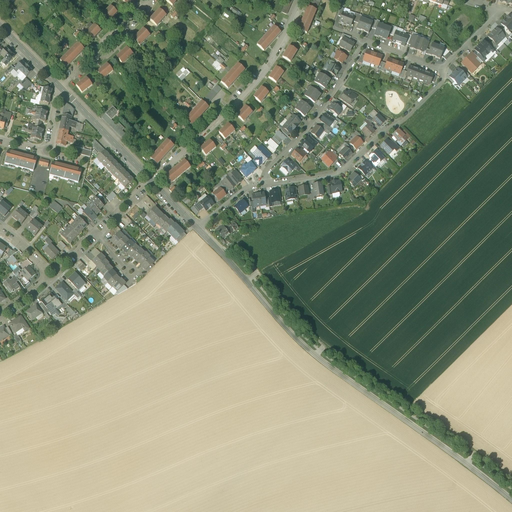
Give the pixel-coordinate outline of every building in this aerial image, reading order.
[(286,0),(281,12),(286,14),(292,0),(286,0)] [(110,6),(102,15),(109,22),(117,12),(110,6)] [(316,10),(307,7),(298,30),(306,33),(316,10)] [(159,9),(150,19),(157,26),(166,15),(159,9)] [(341,17),(339,23),(344,25),(348,14),(343,12),(341,17)] [(348,14),(344,25),(350,27),(352,21),(354,17),(354,16),(348,14)] [(361,18),(360,18),(358,23),(356,29),(360,30),(362,31),(366,20),(361,18)] [(372,22),(366,20),(362,31),(365,31),(365,32),(368,33),(370,28),(373,22),(372,22)] [(511,29),(511,26),(505,20),(501,24),(504,28),(509,33),(509,32),(511,29)] [(379,24),(378,24),(376,30),(374,35),(378,37),(378,36),(380,37),(384,26),(379,24)] [(94,25),(85,34),(92,40),(101,31),(94,25)] [(274,26),(257,45),(264,51),(280,32),(274,26)] [(390,29),(384,26),(380,37),(383,38),(382,39),(386,40),(388,34),(390,29)] [(143,28),(133,39),(140,45),(150,35),(143,28)] [(509,33),(504,28),(502,30),(503,31),(508,36),(511,34),(509,32),(509,33)] [(501,34),(496,29),(492,33),(500,41),(504,38),(505,37),(501,34)] [(508,36),(503,31),(501,34),(505,37),(504,38),(506,39),(509,37),(508,36)] [(396,32),(394,36),(392,42),(398,44),(402,34),(396,32)] [(500,41),(492,33),(488,37),(493,42),(496,46),(496,45),(500,41)] [(407,36),(402,34),(398,44),(399,45),(404,46),(405,43),(408,36),(407,36)] [(420,39),(414,37),(411,45),(410,48),(411,48),(411,49),(412,49),(413,49),(416,50),(420,39)] [(348,41),(344,38),(344,39),(340,46),(349,52),(354,44),(348,41)] [(426,42),(420,39),(416,50),(417,51),(419,51),(419,52),(421,52),(422,52),(423,50),(426,42)] [(487,46),(483,41),(479,46),(488,55),(492,51),(487,46)] [(496,46),(493,42),(490,44),(496,50),(498,47),(496,45),(496,46)] [(78,43),(60,61),(67,67),(85,50),(78,43)] [(490,44),(489,43),(487,46),(492,51),(493,52),(496,50),(490,44)] [(438,46),(432,44),(429,50),(428,55),(431,56),(434,57),(438,46)] [(245,45),(239,51),(242,53),(248,47),(245,45)] [(297,51),(289,46),(282,57),(290,62),(297,51)] [(438,46),(434,57),(436,58),(440,60),(444,48),(438,46)] [(488,55),(479,46),(474,50),(478,54),(483,59),(484,59),(488,55)] [(126,48),(116,57),(123,64),(133,54),(126,48)] [(4,51),(0,54),(5,59),(10,53),(6,49),(4,51)] [(338,52),(337,51),(336,54),(336,56),(334,59),(341,63),(343,61),(344,61),(345,60),(345,59),(344,58),(345,56),(342,54),(338,52)] [(374,53),(367,51),(365,56),(363,61),(370,63),(374,53)] [(10,53),(5,59),(6,60),(9,62),(14,57),(10,53)] [(382,56),(374,53),(370,63),(378,66),(380,62),(382,56)] [(483,59),(478,54),(476,57),(477,57),(482,63),(485,60),(484,59),(483,59)] [(474,60),(470,55),(470,56),(462,63),(472,73),(476,69),(475,68),(479,65),(479,66),(480,65),(474,60)] [(396,61),(388,59),(386,64),(385,69),(392,71),(396,61)] [(22,61),(15,68),(17,71),(18,70),(21,73),(27,66),(25,64),(22,61)] [(403,64),(396,61),(392,71),(399,74),(400,74),(401,70),(403,64)] [(238,63),(221,82),(227,89),(244,70),(238,63)] [(107,64),(97,72),(103,79),(113,71),(107,64)] [(331,65),(327,71),(335,76),(339,69),(337,68),(331,64),(331,65)] [(29,68),(27,66),(21,73),(26,77),(32,71),(29,68)] [(177,74),(183,80),(190,73),(185,66),(177,74)] [(283,72),(276,67),(268,78),(276,83),(283,72)] [(421,71),(410,67),(409,67),(407,72),(406,76),(418,80),(421,71)] [(463,74),(458,69),(454,73),(462,82),(466,78),(463,74)] [(433,75),(422,71),(421,71),(418,80),(430,85),(431,82),(433,75)] [(454,73),(449,77),(454,82),(458,86),(462,82),(454,73)] [(323,76),(319,74),(317,78),(327,84),(330,80),(323,76)] [(22,81),(19,84),(23,88),(29,82),(25,78),(23,80),(22,81)] [(87,78),(77,86),(82,93),(92,85),(87,78)] [(327,84),(317,78),(314,83),(318,85),(325,88),(327,84)] [(29,82),(23,88),(26,90),(32,85),(29,82)] [(216,85),(205,98),(209,102),(221,89),(216,85)] [(268,93),(261,87),(253,97),(260,103),(268,93)] [(51,90),(43,88),(43,90),(42,95),(50,96),(51,90)] [(314,91),(310,88),(308,92),(317,99),(320,95),(314,91)] [(357,97),(348,90),(346,93),(354,99),(355,100),(357,97)] [(317,99),(308,92),(305,96),(308,99),(314,103),(317,99)] [(344,92),(340,98),(349,105),(354,99),(346,93),(344,92)] [(50,96),(42,95),(41,101),(40,102),(48,104),(50,96)] [(343,105),(336,99),(333,104),(340,109),(343,105)] [(305,104),(301,101),(298,105),(307,113),(310,109),(305,104)] [(202,102),(185,120),(192,126),(208,108),(202,102)] [(333,103),(329,109),(338,115),(342,110),(340,109),(333,104),(333,103)] [(69,106),(65,104),(63,111),(69,113),(69,112),(73,112),(73,110),(71,107),(69,106)] [(307,113),(298,105),(295,109),(298,112),(304,117),(307,113)] [(245,106),(237,115),(243,122),(252,113),(245,106)] [(113,107),(105,114),(111,120),(118,113),(113,107)] [(38,110),(37,110),(36,113),(32,112),(31,112),(31,115),(36,116),(35,120),(36,121),(35,123),(41,125),(41,122),(44,123),(46,112),(46,111),(44,110),(44,109),(38,108),(38,110)] [(374,111),(369,115),(373,120),(374,119),(374,118),(375,118),(378,115),(374,111)] [(0,119),(0,129),(3,130),(3,129),(5,130),(6,128),(7,128),(8,122),(5,122),(5,120),(3,120),(4,115),(1,114),(0,119)] [(68,115),(63,114),(59,130),(68,132),(69,128),(71,122),(71,117),(68,117),(68,115)] [(111,120),(105,114),(102,118),(109,126),(113,122),(111,120)] [(325,114),(320,121),(325,124),(329,127),(334,120),(325,114)] [(295,117),(292,115),(287,121),(295,128),(298,125),(300,122),(300,121),(295,117)] [(378,115),(375,118),(374,118),(374,119),(373,120),(372,121),(373,121),(379,127),(384,121),(378,115)] [(295,128),(287,121),(282,128),(283,128),(289,134),(290,134),(292,131),(293,131),(295,128)] [(234,131),(228,124),(219,133),(225,139),(234,131)] [(329,127),(325,124),(323,127),(330,132),(332,129),(329,127)] [(367,125),(362,131),(368,137),(374,132),(371,129),(367,125)] [(40,127),(35,126),(34,129),(33,128),(32,131),(28,130),(27,133),(32,134),(31,139),(32,139),(31,142),(37,143),(37,140),(40,141),(43,130),(42,130),(42,129),(40,128),(40,127)] [(125,134),(117,126),(114,130),(121,137),(125,134)] [(316,126),(311,133),(318,138),(323,131),(321,130),(316,126)] [(289,134),(283,128),(281,130),(282,132),(287,136),(289,134)] [(68,132),(59,130),(56,145),(65,147),(66,142),(67,136),(68,132)] [(403,136),(398,131),(393,136),(398,141),(397,142),(401,145),(407,139),(404,135),(403,136)] [(280,134),(278,132),(275,135),(276,135),(273,138),(280,144),(282,142),(283,142),(285,139),(280,134)] [(362,138),(356,132),(353,135),(356,138),(356,137),(360,141),(362,138)] [(318,143),(311,137),(309,140),(316,146),(318,143)] [(356,138),(350,143),(356,150),(362,143),(360,141),(356,137),(356,138)] [(280,144),(273,138),(270,141),(267,144),(270,146),(274,151),(275,151),(277,148),(277,147),(280,144)] [(309,140),(307,138),(301,145),(308,151),(311,148),(312,149),(316,146),(309,140)] [(174,146),(167,140),(151,159),(158,165),(174,146)] [(210,140),(200,149),(206,156),(215,148),(210,140)] [(391,145),(387,140),(380,147),(389,155),(394,150),(395,149),(391,145)] [(400,148),(393,142),(391,145),(395,149),(394,150),(396,152),(400,148)] [(352,150),(346,144),(344,146),(345,148),(350,152),(352,150)] [(261,146),(253,154),(257,158),(262,163),(263,163),(270,155),(261,146)] [(91,151),(75,147),(74,153),(90,157),(91,151)] [(345,148),(339,154),(345,160),(352,154),(350,152),(345,148)] [(308,155),(301,149),(298,152),(304,157),(305,157),(308,155)] [(298,152),(296,150),(291,156),(299,163),(304,157),(298,152)] [(22,155),(7,151),(5,160),(20,164),(22,155)] [(104,151),(100,155),(96,159),(98,161),(100,163),(101,163),(108,155),(109,155),(107,154),(104,151)] [(337,158),(331,151),(329,153),(335,160),(337,158)] [(377,152),(376,151),(369,157),(371,159),(377,165),(384,159),(381,157),(377,152)] [(329,153),(322,160),(329,167),(336,160),(335,160),(329,153)] [(37,159),(22,155),(20,164),(34,167),(37,159)] [(108,155),(101,163),(102,164),(102,165),(104,168),(105,167),(112,159),(113,159),(111,157),(111,158),(108,155)] [(262,163),(257,158),(253,161),(258,167),(262,163)] [(112,159),(105,167),(106,169),(108,172),(109,171),(117,164),(117,163),(115,162),(112,159)] [(377,165),(371,159),(368,161),(371,164),(375,168),(375,167),(377,165)] [(20,164),(5,160),(4,164),(19,168),(20,164)] [(49,162),(40,160),(39,165),(47,168),(49,162)] [(184,160),(165,176),(171,183),(190,167),(184,160)] [(291,164),(287,160),(281,166),(289,173),(294,168),(291,164)] [(253,161),(252,161),(250,163),(255,169),(258,167),(253,161)] [(202,162),(196,168),(198,171),(205,165),(202,162)] [(369,166),(365,162),(358,168),(365,176),(372,169),(369,166)] [(67,166),(52,163),(50,172),(50,171),(65,175),(67,166)] [(245,167),(244,165),(242,168),(243,169),(240,171),(246,178),(254,171),(255,169),(250,163),(245,167)] [(34,167),(20,164),(19,168),(33,172),(34,167)] [(117,164),(109,171),(110,173),(112,176),(113,175),(121,168),(121,167),(120,166),(119,166),(117,164)] [(375,168),(371,164),(369,166),(372,169),(374,172),(377,170),(375,167),(375,168)] [(81,170),(67,166),(65,175),(79,179),(81,170)] [(121,168),(113,175),(114,177),(116,180),(117,180),(125,172),(124,170),(123,170),(121,168)] [(65,175),(50,171),(50,172),(49,176),(64,180),(65,175)] [(242,178),(236,171),(233,173),(239,180),(242,178)] [(125,172),(117,180),(118,181),(120,184),(121,184),(129,176),(128,174),(127,175),(125,172)] [(239,180),(233,173),(228,177),(235,186),(238,184),(239,184),(240,183),(240,182),(241,182),(239,180)] [(358,177),(354,173),(346,180),(351,185),(351,186),(352,187),(353,187),(354,187),(361,180),(358,177)] [(79,179),(65,175),(64,180),(78,183),(79,179)] [(129,176),(121,184),(122,185),(122,186),(125,188),(133,180),(132,178),(131,179),(129,176)] [(235,186),(228,177),(223,182),(228,189),(230,191),(231,190),(233,189),(233,188),(235,186)] [(336,181),(332,182),(332,183),(330,183),(330,186),(332,194),(335,193),(339,193),(339,192),(341,192),(340,181),(336,182),(336,181)] [(228,189),(223,182),(220,184),(221,184),(226,191),(228,189)] [(226,191),(221,184),(218,187),(220,188),(224,193),(226,191)] [(321,184),(313,185),(314,191),(315,197),(323,195),(321,184)] [(307,186),(298,188),(300,197),(307,195),(308,195),(307,186)] [(220,188),(213,194),(218,201),(225,195),(224,193),(220,188)] [(290,190),(285,191),(286,195),(285,197),(286,201),(289,201),(289,200),(291,202),(293,202),(293,200),(294,199),(294,200),(294,196),(292,189),(290,189),(290,190)] [(278,191),(270,192),(271,198),(272,203),(280,202),(278,191)] [(200,203),(204,208),(206,211),(208,209),(209,209),(211,208),(211,207),(214,205),(207,197),(200,203)] [(98,201),(95,198),(90,203),(91,204),(98,211),(103,206),(98,201)] [(243,201),(242,200),(234,207),(240,214),(248,207),(243,201)] [(11,209),(2,202),(0,204),(0,213),(5,217),(11,209)] [(199,202),(193,207),(198,213),(204,208),(200,203),(199,202)] [(62,209),(56,204),(52,210),(57,214),(62,209)] [(98,211),(91,204),(87,208),(88,209),(95,216),(100,212),(98,211)] [(152,210),(147,216),(151,220),(159,212),(155,208),(155,207),(152,210)] [(19,209),(12,218),(17,222),(24,213),(19,209)] [(95,216),(88,209),(83,214),(86,217),(91,222),(96,217),(95,216)] [(83,214),(80,210),(78,213),(84,219),(86,217),(83,214)] [(159,212),(151,220),(156,225),(156,224),(164,217),(159,212)] [(24,213),(17,222),(21,225),(28,216),(24,213)] [(164,217),(156,224),(161,229),(161,228),(169,221),(165,216),(164,217)] [(87,226),(79,218),(74,222),(75,223),(82,230),(87,226)] [(38,224),(33,220),(26,229),(30,233),(38,224)] [(169,221),(161,228),(166,233),(167,232),(174,224),(170,220),(169,221)] [(82,230),(75,223),(70,227),(78,235),(83,231),(82,230)] [(229,224),(223,228),(222,226),(217,230),(219,231),(217,232),(222,239),(227,235),(228,236),(239,230),(234,223),(230,225),(229,224)] [(38,224),(30,233),(35,237),(42,228),(38,224)] [(174,224),(167,232),(171,236),(179,229),(175,224),(174,224)] [(78,235),(70,227),(65,232),(73,240),(78,235)] [(179,229),(171,236),(176,241),(184,234),(184,233),(179,229)] [(73,240),(65,232),(60,236),(68,244),(73,240)] [(117,236),(111,241),(116,246),(116,245),(124,238),(120,234),(119,234),(117,236)] [(184,234),(176,241),(178,243),(186,236),(184,234)] [(124,238),(116,245),(121,250),(121,249),(129,242),(125,237),(124,238)] [(53,244),(48,238),(44,241),(47,244),(49,246),(50,245),(51,246),(53,244)] [(129,242),(121,249),(126,254),(126,253),(134,246),(130,241),(129,242)] [(51,246),(50,245),(49,246),(44,252),(52,260),(59,254),(51,246)] [(139,250),(135,245),(134,246),(126,253),(131,258),(132,257),(139,250)] [(12,252),(8,249),(4,254),(9,257),(12,252)] [(139,250),(132,257),(136,262),(137,261),(144,254),(140,249),(139,250)] [(144,254),(137,261),(141,266),(149,258),(150,257),(145,253),(144,254)] [(95,259),(92,262),(97,267),(104,260),(105,259),(100,254),(95,259)] [(94,258),(91,262),(88,265),(93,270),(96,268),(97,267),(92,262),(95,259),(94,258)] [(141,266),(145,271),(146,270),(152,264),(153,263),(149,258),(141,266)] [(109,264),(104,260),(97,267),(96,268),(100,272),(108,265),(109,264)] [(152,264),(146,270),(148,273),(154,266),(152,264)] [(100,272),(100,273),(104,278),(112,270),(108,265),(100,272)] [(29,267),(21,274),(28,281),(35,274),(29,267)] [(21,271),(19,268),(12,273),(14,276),(21,271)] [(104,278),(103,278),(108,283),(115,276),(116,275),(112,270),(104,278)] [(75,274),(68,280),(76,289),(77,291),(78,290),(85,284),(75,274)] [(108,283),(107,284),(112,288),(120,280),(115,276),(108,283)] [(13,279),(10,282),(9,280),(4,284),(10,293),(14,290),(15,291),(20,288),(16,283),(13,279)] [(120,280),(112,288),(117,292),(123,286),(125,284),(120,279),(120,280)] [(72,293),(62,283),(56,289),(62,296),(66,299),(68,301),(73,295),(72,293)] [(117,292),(116,293),(117,295),(127,290),(123,286),(117,292)] [(83,296),(78,290),(77,291),(76,289),(74,291),(80,297),(81,298),(83,296)] [(80,297),(74,291),(72,293),(73,295),(77,299),(80,297)] [(56,300),(51,293),(41,301),(42,303),(46,308),(48,311),(49,312),(53,309),(55,313),(58,310),(57,308),(61,305),(58,301),(57,301),(56,300)] [(66,299),(62,296),(60,298),(66,304),(69,302),(68,301),(66,299)] [(60,298),(59,298),(56,300),(57,301),(58,301),(61,305),(64,309),(68,306),(66,304),(60,298)] [(36,305),(26,312),(32,320),(42,313),(36,305)] [(73,317),(76,314),(70,307),(67,310),(73,317)] [(21,317),(10,324),(11,327),(11,328),(12,327),(17,335),(18,336),(29,329),(24,322),(21,317)] [(3,327),(0,328),(0,340),(1,340),(9,336),(5,329),(3,327)] [(18,336),(17,335),(13,337),(17,344),(21,341),(18,336)]
